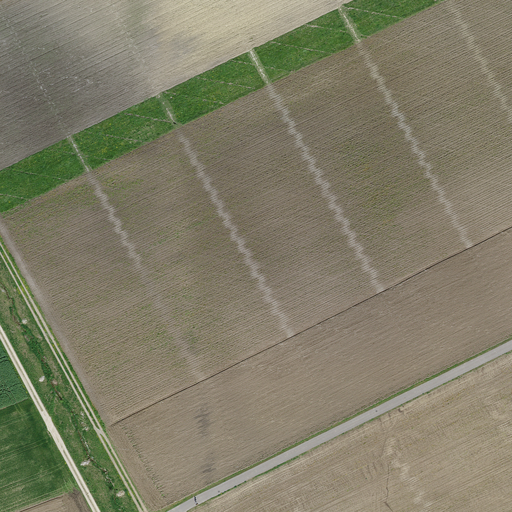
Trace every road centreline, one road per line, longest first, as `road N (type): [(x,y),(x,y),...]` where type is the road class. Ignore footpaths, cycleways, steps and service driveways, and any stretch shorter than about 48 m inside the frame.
road 1 (track): [(176,511),(511,344)]
road 2 (track): [(144,511),(0,246)]
road 3 (track): [(0,330),(97,511)]
